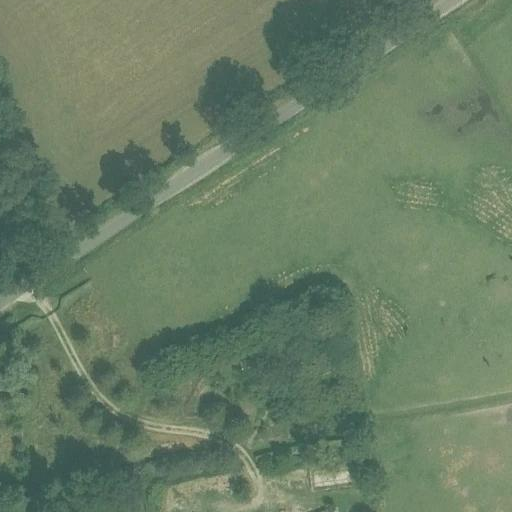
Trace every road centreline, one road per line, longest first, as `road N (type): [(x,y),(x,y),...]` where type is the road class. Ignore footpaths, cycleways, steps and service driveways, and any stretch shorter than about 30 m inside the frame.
road 1 (unclassified): [(0,301),(451,0)]
road 2 (unknown): [(31,281),(109,409),(239,447),(257,460),(279,502)]
